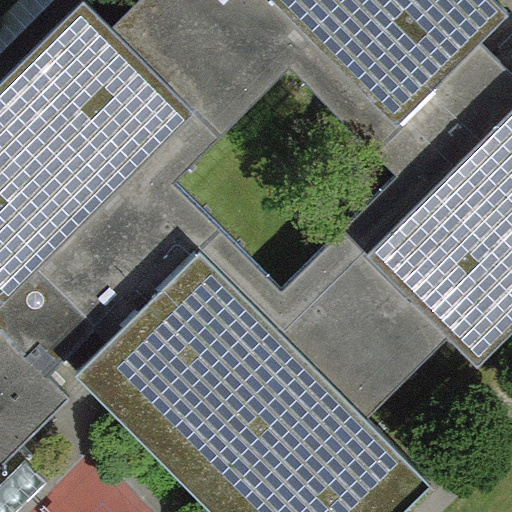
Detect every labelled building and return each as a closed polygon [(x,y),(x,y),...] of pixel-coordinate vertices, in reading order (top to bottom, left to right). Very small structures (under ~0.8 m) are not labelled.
[(64,0),(50,0),(0,50),(0,275),(18,258),(171,107),(90,26),(64,0)] [(264,0),(115,0),(90,26),(171,107),(18,258),(79,318),(88,329),(175,242),(353,420),(442,331),(353,242),(511,83),(511,79),(465,32),(380,116),(264,0)] [(264,0),(380,116),(465,32),(487,10),(477,0),(264,0)] [(511,83),(353,242),(442,331),(468,358),(511,314),(511,83)] [(88,329),(55,361),(205,511),(383,511),(414,482),(353,420),(175,242),(88,329)] [(0,460),(54,407),(22,375),(79,318),(18,258),(0,275),(0,460)]
